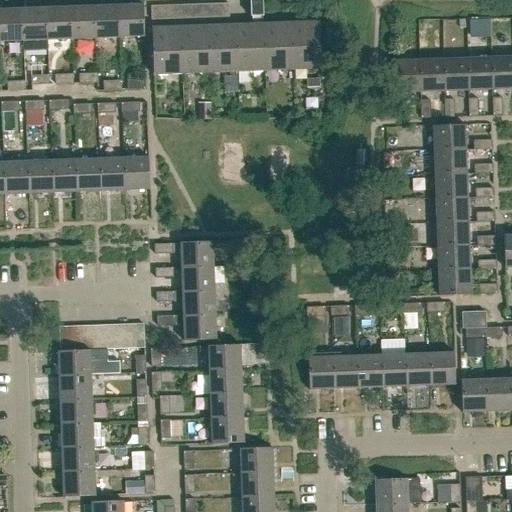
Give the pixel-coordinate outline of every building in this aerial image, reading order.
[(249,0),(250,16),(262,16),(261,0),(249,0)] [(117,6),(118,39),(143,38),(142,5),(117,6)] [(94,40),(118,39),(117,6),(93,7),(94,40)] [(70,40),(94,40),(93,7),(69,8),(70,40)] [(22,42),(46,41),(45,8),(21,9),(22,42)] [(46,41),(70,40),(69,8),(45,8),(46,41)] [(0,43),(22,42),(21,9),(0,10),(0,43)] [(153,76),(154,76),(320,70),(319,44),(318,27),(151,33),(153,76)] [(492,91),(511,90),(511,57),(491,58),(492,91)] [(468,92),(492,91),(491,58),(467,59),(468,92)] [(444,93),(468,92),(467,59),(443,60),(444,93)] [(420,94),(444,93),(443,60),(419,61),(420,94)] [(395,95),(420,94),(419,61),(394,62),(395,95)] [(79,84),(96,83),(96,74),(78,75),(79,84)] [(55,85),(73,84),(72,75),(55,76),(55,85)] [(31,85),(49,85),(48,76),(30,77),(31,85)] [(103,91),(121,90),(121,81),(103,82),(103,91)] [(127,90),(145,90),(145,81),(127,81),(127,90)] [(7,91),(24,91),(24,82),(7,83),(7,91)] [(492,116),(502,115),(501,98),(492,99),(492,116)] [(468,117),(478,116),(477,99),(467,99),(468,117)] [(49,110),(67,109),(66,100),(49,101),(49,110)] [(444,118),(454,117),(453,100),(444,100),(444,118)] [(25,111),(43,110),(42,101),(24,102),(25,111)] [(421,119),(430,118),(429,101),(420,101),(421,119)] [(1,112),(18,111),(18,102),(0,103),(1,112)] [(397,120),(406,119),(405,102),(396,102),(397,118),(397,120)] [(121,113),(138,112),(138,103),(120,103),(121,113)] [(97,113),(115,113),(114,104),(96,104),(97,113)] [(73,114),(91,114),(90,105),(72,105),(73,114)] [(433,152),(466,151),(465,126),(432,128),(433,152)] [(474,151),(492,151),(491,141),(473,142),(474,151)] [(434,176),(467,175),(466,151),(433,152),(434,176)] [(123,158),(124,191),(149,190),(148,157),(123,158)] [(100,192),(124,191),(123,158),(99,159),(100,192)] [(76,193),(100,192),(99,159),(75,160),(76,193)] [(52,194),(76,193),(75,160),(51,161),(52,194)] [(28,195),(52,194),(51,161),(27,162),(28,195)] [(4,196),(28,195),(27,162),(3,163),(4,196)] [(475,175),(492,174),(492,165),(474,166),(475,175)] [(435,200),(468,199),(467,175),(434,176),(435,200)] [(476,199),(493,199),(493,189),(475,190),(476,199)] [(436,224),(469,223),(468,199),(435,200),(436,224)] [(477,223),(494,223),(494,213),(476,214),(477,223)] [(437,248),(470,247),(469,223),(436,224),(437,248)] [(504,269),(511,268),(511,236),(503,236),(504,269)] [(477,247),(495,246),(495,237),(477,238),(477,247)] [(180,269),(213,267),(212,242),(179,244),(180,269)] [(153,254),(171,253),(171,244),(159,244),(153,244),(153,254)] [(437,272),(471,271),(470,247),(437,248),(437,272)] [(478,271),(496,271),(495,261),(478,262),(478,271)] [(181,292),(213,291),(213,267),(180,269),(181,292)] [(154,278),(172,277),(172,268),(154,269),(154,278)] [(471,271),(437,272),(438,297),(471,296),(471,271)] [(480,295),(497,294),(496,285),(479,286),(480,295)] [(181,316),(214,315),(213,291),(181,292),(181,316)] [(155,302),(173,301),(173,292),(155,293),(155,302)] [(426,313),(444,313),(444,304),(426,304),(426,313)] [(378,315),(396,314),(396,305),(378,306),(378,315)] [(402,314),(420,313),(420,305),(402,305),(402,314)] [(354,316),(372,315),(371,306),(354,307),(354,316)] [(330,317),(348,316),(348,307),(330,308),(330,317)] [(305,317),(324,317),(324,308),(305,308),(305,317)] [(462,330),(465,330),(486,329),(485,312),(461,313),(462,330)] [(214,315),(181,316),(182,341),(215,340),(214,315)] [(156,326),(174,325),(174,316),(156,317),(156,326)] [(119,350),(131,349),(130,325),(118,326),(119,350)] [(130,325),(131,349),(143,349),(142,325),(130,325)] [(95,351),(107,350),(106,326),(94,327),(95,351)] [(107,350),(119,350),(118,326),(106,326),(107,350)] [(59,352),(71,351),(70,327),(58,328),(59,352)] [(71,351),(83,351),(82,327),(70,327),(71,351)] [(90,351),(95,351),(94,327),(82,327),(83,351),(90,351)] [(486,329),(465,330),(466,339),(501,337),(501,328),(486,329)] [(207,372),(240,371),(239,346),(206,347),(207,372)] [(150,366),(159,366),(158,349),(149,349),(150,366)] [(57,377),(91,376),(90,351),(83,351),(71,351),(59,352),(56,352),(57,377)] [(428,354),(430,387),(455,386),(454,353),(428,354)] [(405,387),(430,387),(428,354),(404,355),(405,387)] [(357,389),(381,388),(380,355),(356,356),(357,389)] [(381,388),(405,387),(404,355),(380,355),(381,388)] [(136,374),(144,374),(144,356),(135,357),(136,374)] [(333,390),(357,389),(356,356),(332,357),(333,390)] [(308,391),(333,390),(332,357),(307,358),(308,391)] [(208,396),(241,394),(240,371),(207,372),(208,396)] [(151,390),(158,390),(160,390),(159,372),(150,373),(151,390)] [(91,399),(91,376),(57,377),(58,401),(91,399)] [(487,413),(511,412),(510,379),(486,380),(487,413)] [(137,398),(145,398),(145,380),(136,381),(137,398)] [(462,413),(487,413),(486,380),(461,380),(462,413)] [(209,419),(242,418),(241,394),(208,396),(209,419)] [(159,414),(168,414),(167,396),(158,397),(159,414)] [(59,425),(92,423),(91,399),(58,401),(59,425)] [(138,423),(146,422),(146,405),(137,405),(138,423)] [(242,418),(209,419),(210,444),(243,443),(242,418)] [(160,438),(169,438),(168,420),(159,421),(160,438)] [(60,449),(93,447),(92,423),(59,425),(60,449)] [(139,447),(147,447),(147,429),(138,429),(139,447)] [(138,460),(138,445),(125,444),(125,460),(138,460)] [(61,473),(94,471),(93,447),(60,449),(61,473)] [(239,474),(272,473),(271,448),(238,449),(239,474)] [(183,469),(191,469),(191,451),(182,452),(183,469)] [(144,470),(153,469),(152,452),(143,452),(144,470)] [(94,471),(61,473),(62,498),(95,496),(94,471)] [(240,498),(273,497),(272,473),(239,474),(240,498)] [(184,494),(193,493),(192,475),(183,476),(184,494)] [(145,494),(154,494),(153,476),(144,476),(145,494)] [(475,501),(475,502),(482,501),(481,477),(465,478),(466,502),(475,501)] [(375,505),(408,504),(420,504),(419,479),(374,481),(375,505)] [(450,504),(460,503),(459,485),(449,486),(450,504)] [(240,511),(273,511),(273,497),(240,498),(240,511)] [(184,511),(193,511),(193,499),(184,500),(184,511)] [(475,511),(475,502),(475,501),(466,502),(466,511),(475,511)] [(90,511),(123,511),(123,502),(90,503),(90,511)]
